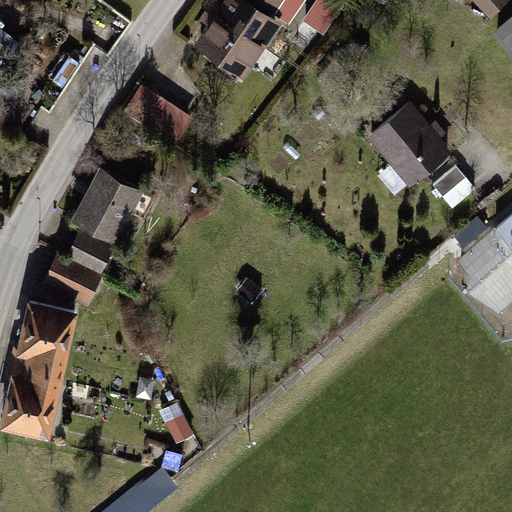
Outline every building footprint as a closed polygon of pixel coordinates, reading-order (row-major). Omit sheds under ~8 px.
[(311,0),(224,0),(216,11),(222,15),(202,44),(245,73),(282,20),(293,27),(311,0)] [(330,33),(343,8),(326,0),(320,0),(309,22),(330,33)] [(508,0),(473,0),(490,18),(508,0)] [(511,15),(494,30),(511,51),(511,15)] [(181,105),(152,86),(136,110),(164,129),(181,105)] [(455,148),(412,98),(372,132),(415,182),(455,148)] [(457,207),(481,187),(460,163),(436,183),(457,207)] [(145,187),(102,165),(74,218),(118,240),(145,187)] [(511,216),(459,262),(502,313),(511,303),(511,216)] [(116,244),(81,229),(70,254),(59,249),(43,284),(90,305),(116,244)] [(82,310),(30,300),(4,430),(56,440),(82,310)] [(183,401),(165,409),(179,442),(198,435),(183,401)] [(171,469),(105,511),(171,511),(191,499),(171,469)]
